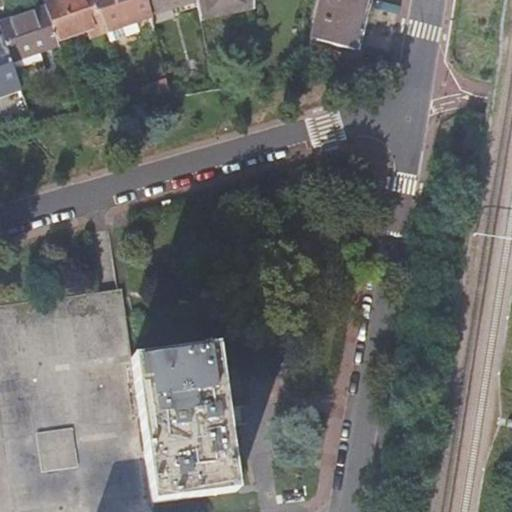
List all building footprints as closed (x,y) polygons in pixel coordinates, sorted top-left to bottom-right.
[(56,41),(104,25),(95,0),(55,0),(44,4),(45,8),(56,41)] [(131,27),(153,20),(152,16),(147,0),(95,0),(104,25),(110,44),(134,37),(131,27)] [(147,0),(152,16),(196,3),(195,0),(147,0)] [(230,0),(233,10),(254,5),(254,0),(195,0),(196,3),(197,8),(225,0),(230,0)] [(319,0),(308,45),(341,53),(342,46),(359,50),(371,0),(319,0)] [(11,62),(58,46),(56,41),(45,8),(0,22),(0,28),(3,38),(11,62)] [(0,99),(21,92),(11,62),(3,38),(0,38),(0,99)] [(130,362),(150,504),(234,493),(215,351),(130,362)]
